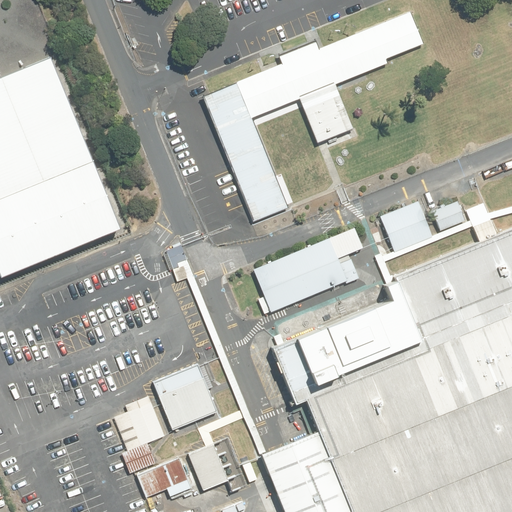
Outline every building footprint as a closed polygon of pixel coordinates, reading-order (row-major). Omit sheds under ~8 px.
[(249,216),(281,202),(243,113),(293,92),(315,143),(351,128),(329,77),(417,39),(403,5),(196,93),(249,216)] [(0,262),(108,219),(42,56),(0,72),(0,262)] [(426,146),(411,111),(274,170),(289,205),(426,146)] [(468,220),(457,199),(433,212),(443,232),(468,220)] [(422,202),(382,218),(395,252),(435,237),(422,202)] [(283,337),(323,434),(355,511),(511,511),(511,225),(386,276),(393,293),(283,337)] [(365,276),(346,235),(259,275),(278,316),(365,276)] [(184,265),(189,263),(183,245),(163,252),(170,271),(173,270),(177,283),(188,279),(184,265)] [(200,367),(154,387),(173,433),(219,413),(200,367)] [(148,399),(114,412),(132,455),(166,441),(148,399)] [(285,511),(355,511),(323,434),(281,451),(263,458),(285,511)] [(214,442),(187,453),(203,492),(230,481),(214,442)] [(176,453),(137,469),(151,503),(190,487),(176,453)]
